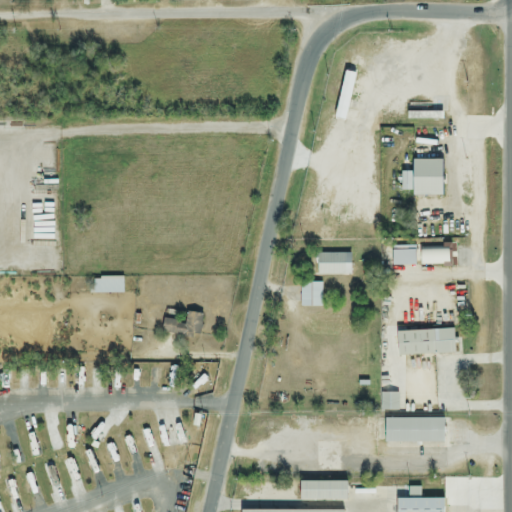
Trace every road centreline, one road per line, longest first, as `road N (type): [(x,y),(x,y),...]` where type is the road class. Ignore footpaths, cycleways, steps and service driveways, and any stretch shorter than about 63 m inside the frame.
road 1 (residential): [(209,511),(316,42),(363,12),(511,14)]
road 2 (residential): [(363,12),(0,15)]
